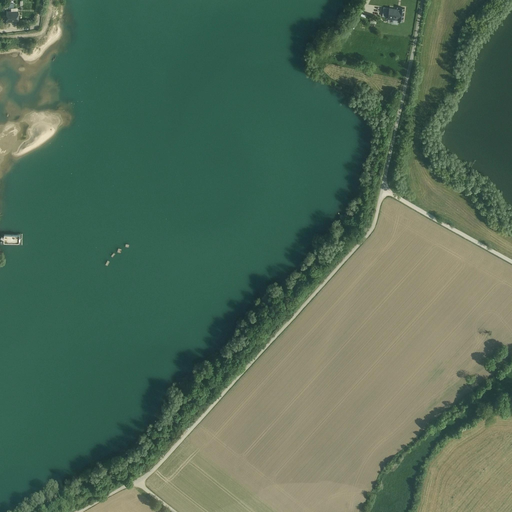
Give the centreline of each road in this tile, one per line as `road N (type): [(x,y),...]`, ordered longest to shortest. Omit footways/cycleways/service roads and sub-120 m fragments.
road 1 (unclassified): [(77,511),(154,470),(372,230),(382,190)]
road 2 (unclassified): [(382,190),(421,0)]
road 3 (residential): [(511,263),(382,190)]
